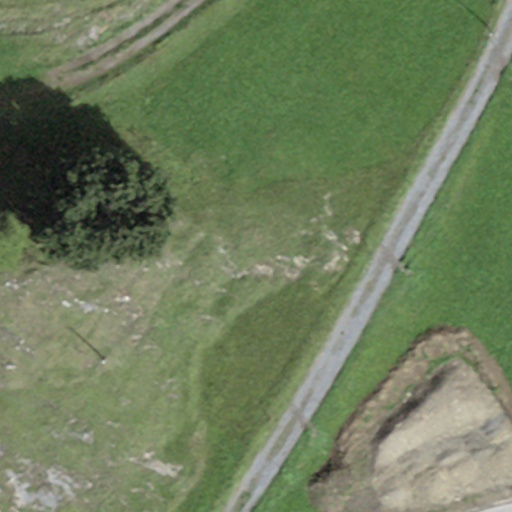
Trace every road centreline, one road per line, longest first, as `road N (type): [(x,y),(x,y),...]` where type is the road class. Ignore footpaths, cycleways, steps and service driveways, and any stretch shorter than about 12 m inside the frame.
road 1 (track): [(235,511),(511,4)]
road 2 (track): [(206,0),(99,80),(0,115)]
